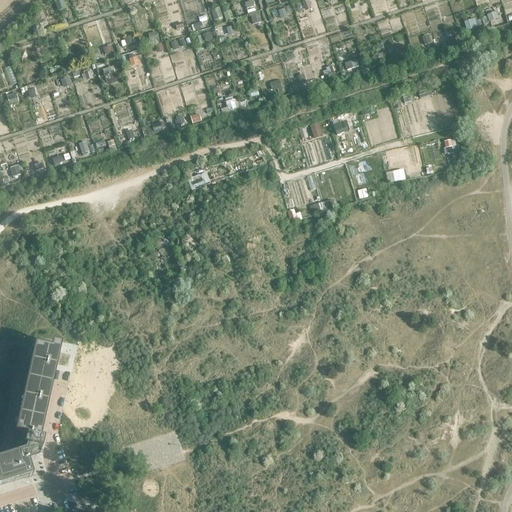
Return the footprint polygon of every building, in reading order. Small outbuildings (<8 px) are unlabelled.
[(252,1),(245,4),(247,9),(254,7),(252,1)] [(309,1),(302,3),(305,12),(312,9),(309,1)] [(211,10),(215,20),(223,16),(220,7),(211,10)] [(228,7),(222,9),(227,22),(237,18),(234,13),(234,12),(231,14),(230,13),(228,7)] [(494,8),(485,11),(489,22),(498,19),(494,8)] [(284,9),(278,11),(281,19),(287,17),(284,9)] [(256,12),(248,14),(249,18),(251,17),(253,25),(262,23),(259,15),(258,11),(256,12)] [(474,19),(464,22),(467,32),(477,28),(474,19)] [(201,22),(193,25),(195,31),(203,29),(201,22)] [(233,27),(226,28),(228,36),(235,34),(233,27)] [(157,33),(148,35),(150,41),(158,39),(157,33)] [(209,33),(203,35),(205,43),(212,41),(209,33)] [(132,36),(124,38),(126,46),(134,44),(132,36)] [(428,36),(422,38),(424,45),(431,43),(428,36)] [(177,41),(170,43),(173,49),(179,47),(177,41)] [(162,44),(155,46),(157,53),(164,51),(162,44)] [(403,45),(394,48),(397,55),(406,52),(403,45)] [(111,46),(103,49),(105,55),(113,53),(111,46)] [(26,50),(18,52),(20,60),(28,57),(26,50)] [(384,52),(377,55),(380,61),(386,59),(384,52)] [(356,60),(345,64),(347,71),(358,67),(356,60)] [(332,66),(325,68),(328,75),(334,73),(332,66)] [(114,71),(103,74),(107,86),(117,83),(114,71)] [(91,72),(85,74),(87,81),(93,79),(91,72)] [(303,74),(297,77),(300,84),(306,82),(303,74)] [(68,77),(61,80),(64,89),(71,86),(68,77)] [(280,81),(270,84),(273,92),(282,89),(280,81)] [(443,83),(433,86),(435,94),(445,90),(443,83)] [(430,88),(418,92),(420,99),(432,95),(430,88)] [(34,89),(27,92),(30,99),(37,97),(34,89)] [(16,95),(6,98),(8,105),(13,103),(13,104),(18,102),(16,95)] [(399,98),(393,100),(395,109),(402,108),(399,98)] [(233,100),(226,103),(227,108),(229,113),(230,112),(230,113),(237,110),(233,100)] [(247,101),(238,104),(240,110),(248,108),(247,101)] [(199,114),(190,117),(192,124),(202,122),(199,114)] [(182,116),(176,118),(178,125),(184,123),(182,116)] [(339,116),(330,119),(333,128),(342,126),(339,116)] [(160,123),(152,125),(154,135),(163,132),(160,123)] [(319,123),(310,126),(314,139),(323,136),(319,123)] [(132,130),(126,132),(128,140),(135,138),(132,130)] [(283,135),(276,137),(278,145),(286,143),(283,135)] [(451,140),(444,142),(445,149),(452,147),(451,140)] [(86,142),(79,145),(82,154),(89,152),(86,142)] [(326,163),(326,154),(307,154),(307,163),(326,163)] [(62,156),(52,159),(54,166),(64,162),(62,156)] [(17,166),(10,168),(13,178),(20,175),(17,166)] [(403,170),(393,172),(395,183),(405,181),(405,180),(403,170)] [(197,177),(191,179),(194,188),(204,185),(208,183),(204,174),(200,176),(201,177),(197,178),(197,177)] [(366,189),(357,191),(359,200),(368,197),(366,189)] [(332,200),(324,203),(326,211),(331,209),(334,208),(333,202),(332,200)] [(318,204),(310,207),(312,215),(321,212),(318,204)] [(294,210),(287,212),(290,223),(297,221),(294,210)] [(309,210),(299,213),(302,219),(302,221),(311,217),(311,216),(309,210)] [(160,240),(153,245),(163,257),(169,252),(166,248),(169,245),(165,240),(162,243),(160,240)] [(36,456),(38,455),(39,455),(39,454),(40,453),(40,452),(43,441),(38,440),(58,346),(51,345),(50,350),(33,347),(14,435),(26,438),(24,447),(26,448),(25,452),(0,459),(0,485),(32,476),(25,456),(35,453),(36,456)]
